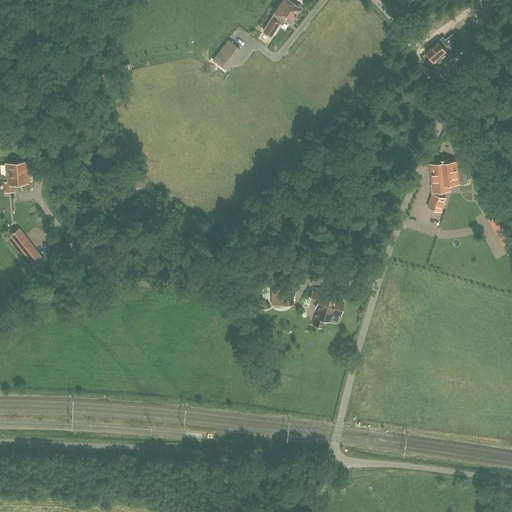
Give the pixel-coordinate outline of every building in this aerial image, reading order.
[(291,23),(301,8),(288,0),(282,0),(275,13),(291,23)] [(280,23),(271,17),(263,30),(272,36),(280,23)] [(307,28),(291,47),(297,53),(301,48),(303,50),(315,35),(307,28)] [(435,62),(448,51),(448,52),(453,48),(444,37),(439,41),(426,52),(435,62)] [(240,49),(228,40),(213,59),(224,69),(240,49)] [(252,40),(244,46),(251,56),(259,50),(252,40)] [(264,54),(257,62),(287,85),(293,76),(264,54)] [(457,162),(459,183),(467,182),(465,159),(457,159),(457,162)] [(28,182),(26,161),(6,164),(8,182),(5,182),(6,192),(14,191),(13,184),(28,182)] [(443,163),(437,163),(430,164),(432,185),(431,185),(432,191),(432,194),(428,207),(442,211),(446,199),(439,196),(440,195),(439,191),(450,190),(449,184),(459,183),(457,162),(448,162),(443,163)] [(491,185),(485,188),(489,197),(495,194),(491,185)] [(506,213),(491,221),(510,255),(511,253),(511,236),(505,241),(499,230),(511,223),(506,213)] [(511,236),(511,225),(511,223),(499,230),(505,241),(511,236)] [(18,253),(31,243),(19,227),(6,238),(18,253)] [(26,257),(23,259),(30,267),(43,257),(38,251),(27,260),(26,257)] [(288,304),(288,291),(272,291),(272,304),(288,304)] [(340,315),(343,302),(330,298),(330,296),(312,291),(310,300),(317,302),(315,308),(319,309),(317,317),(315,316),(313,324),(321,327),(323,319),(328,321),(331,312),(340,315)]
